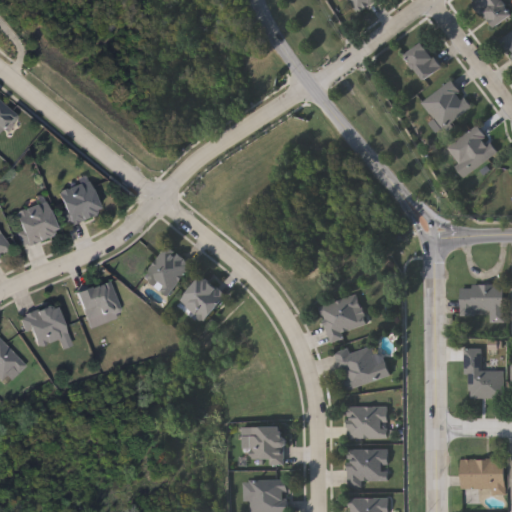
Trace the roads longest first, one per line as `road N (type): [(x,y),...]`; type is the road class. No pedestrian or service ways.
road 1 (residential): [(0,71),(247,272),(287,318),(319,423),(319,511)]
road 2 (residential): [(0,299),(98,257),(222,143),(313,91)]
road 3 (tertiary): [(437,511),(432,241)]
road 4 (tertiary): [(398,191),(313,91),(258,0)]
road 5 (residential): [(440,0),(313,91)]
road 6 (residential): [(433,5),(511,111)]
